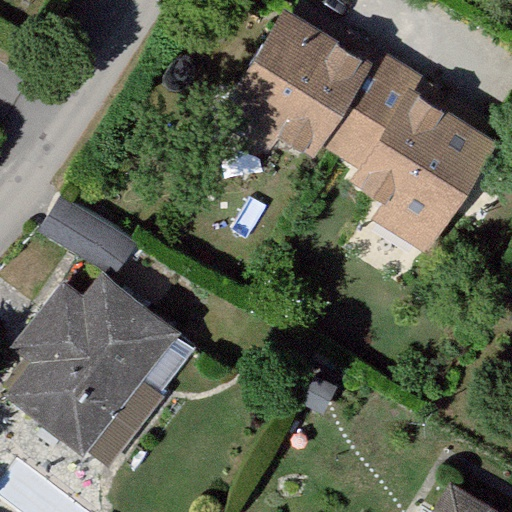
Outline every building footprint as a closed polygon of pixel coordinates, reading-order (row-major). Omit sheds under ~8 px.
[(407,64),(298,0),(276,0),(221,94),(343,168),(401,74),(407,64)] [(498,134),(401,74),(343,168),(385,194),(372,216),(426,249),(498,134)] [(45,226),(119,257),(134,221),(59,191),(45,226)] [(82,292),(64,278),(13,344),(32,359),(3,396),(108,477),(171,395),(142,373),(177,327),(101,268),(82,292)] [(511,511),(511,503),(447,468),(422,511),(511,511)]
